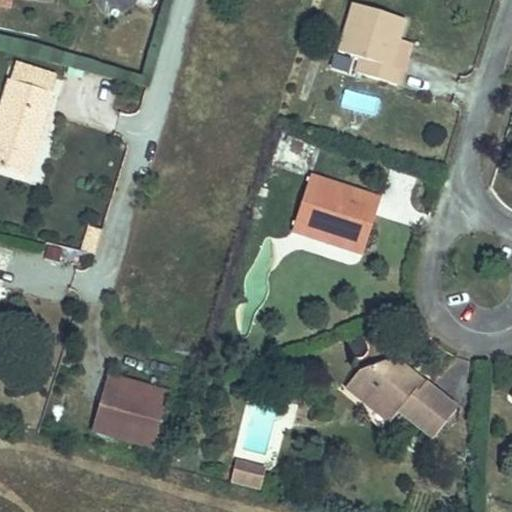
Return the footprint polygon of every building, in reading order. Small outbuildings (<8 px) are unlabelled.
[(368,10),(354,58),(377,65),(372,81),(415,94),(420,79),(408,75),(423,27),(368,10)] [(64,108),(70,92),(29,77),(23,94),(64,108)] [(347,89),(342,105),(376,115),(381,100),(347,89)] [(23,94),(0,158),(0,180),(34,193),(48,156),(41,154),(53,123),(58,125),(64,108),(23,94)] [(58,125),(53,123),(41,154),(48,156),(58,125)] [(324,186),(305,241),(344,255),(345,252),(359,257),(361,252),(378,259),(395,210),(324,186)] [(86,227),(81,253),(96,256),(101,230),(86,227)] [(405,368),(369,381),(383,419),(387,414),(403,426),(406,421),(443,448),(468,415),(441,395),(435,402),(418,389),(424,382),(405,368)] [(383,419),(369,381),(354,401),(381,421),(383,419)] [(441,395),(424,382),(418,389),(435,402),(441,395)] [(120,384),(112,409),(177,429),(185,403),(120,384)] [(177,429),(112,409),(105,429),(172,449),(177,429)] [(383,419),(381,421),(396,434),(403,426),(387,414),(383,419)] [(263,490),(267,466),(235,461),(231,486),(263,490)]
